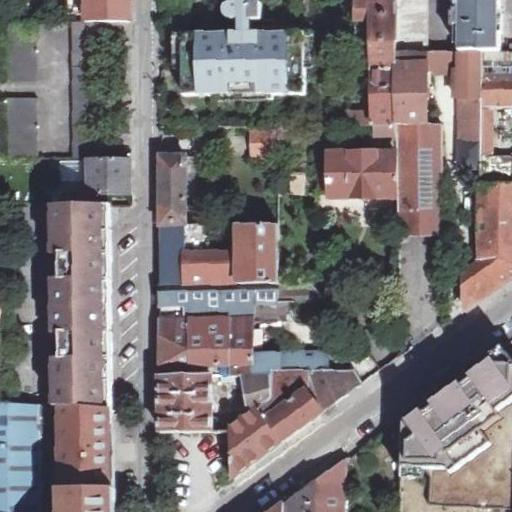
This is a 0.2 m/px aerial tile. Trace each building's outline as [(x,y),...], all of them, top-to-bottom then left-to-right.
[(103,21),(104,22),(132,22),(132,0),(85,0),(86,21),(103,21)] [(253,0),(242,0),(242,3),(236,3),(236,20),(244,20),(243,33),(254,33),(254,20),(263,20),(263,3),(253,3),(253,0)] [(396,69),(396,50),(396,40),(399,40),(399,0),(352,0),(352,5),(357,4),(357,19),(374,19),(373,70),(396,69)] [(396,50),(429,51),(429,0),(399,0),(399,40),(396,40),(396,50)] [(484,50),(502,50),(502,32),(499,32),(499,15),(503,15),(502,0),(456,0),(457,7),(461,7),(462,45),(450,45),(449,51),(484,50)] [(11,81),(40,81),(39,20),(10,20),(11,81)] [(84,157),(105,157),(104,22),(103,21),(86,21),(73,21),(75,156),(84,157)] [(243,33),(185,33),(186,95),(233,95),(233,90),(261,89),(261,95),(307,94),(307,33),(254,33),(243,33)] [(400,124),(429,124),(428,72),(453,73),(462,82),(461,138),(483,139),(484,50),(449,51),(429,51),(396,50),(396,69),(396,124),(400,124)] [(484,50),(483,139),(483,166),(483,181),(511,180),(511,50),(502,50),(484,50)] [(372,124),(396,124),(396,69),(373,70),(373,111),(351,112),(351,125),(372,124)] [(452,78),(432,79),(433,110),(453,110),(452,78)] [(11,156),(41,156),(40,97),(10,97),(11,156)] [(373,139),(400,139),(400,124),(396,124),(372,124),(373,139)] [(400,154),(400,193),(401,234),(446,234),(444,124),(429,124),(400,124),(400,139),(400,154)] [(252,156),(282,155),(282,128),(252,128),(252,156)] [(483,139),(461,138),(461,166),(483,166),(483,139)] [(332,194),(400,193),(400,154),(331,156),(332,194)] [(163,224),(188,224),(187,155),(162,155),(163,224)] [(91,193),(133,194),(133,160),(105,160),(105,157),(84,157),(85,178),(90,178),(91,193)] [(511,277),(511,180),(483,181),(483,270),(471,270),(465,276),(465,305),(468,309),(511,277)] [(63,407),(113,410),(111,204),(89,204),(61,204),(63,407)] [(251,223),(283,223),(282,212),(262,213),(261,215),(251,215),(251,223)] [(273,369),(330,369),(329,351),(254,351),(254,330),(296,329),(297,314),(334,314),(323,300),(282,300),(282,282),(283,223),(251,223),(242,223),(241,253),(213,253),(213,244),(211,244),(207,239),(189,239),(189,293),(163,293),(163,363),(244,363),(245,373),(245,375),(248,375),(273,375),(273,369)] [(163,224),(163,293),(189,293),(188,224),(163,224)] [(282,300),(323,300),(327,300),(313,281),(282,282),(282,300)] [(405,418),(404,469),(432,470),(449,471),(454,474),(493,446),(484,433),(504,419),(500,412),(511,403),(511,357),(504,347),(459,379),(405,418)] [(347,360),(340,360),(340,369),(348,369),(347,360)] [(244,363),(163,363),(163,376),(214,376),(245,373),(244,363)] [(269,417),(310,387),(327,411),(331,408),(367,382),(358,369),(348,369),(340,369),(330,369),(273,369),(273,375),(274,397),(262,406),(269,417)] [(231,426),(233,478),(250,465),(285,440),(269,417),(262,406),(274,397),(273,375),(248,375),(256,410),(231,426)] [(163,432),(215,432),(214,376),(163,376),(163,432)] [(310,387),(269,417),(285,440),(327,411),(310,387)] [(0,511),(43,511),(42,404),(0,402),(0,511)] [(449,471),(432,470),(430,508),(466,510),(511,511),(511,403),(500,412),(504,419),(484,433),(493,446),(454,474),(449,471)] [(42,404),(43,511),(113,511),(113,410),(63,407),(42,404)] [(285,506),(284,511),(347,511),(349,458),(330,472),(285,506)]
